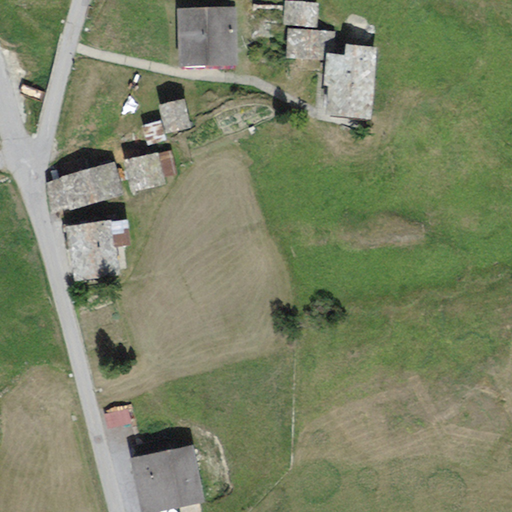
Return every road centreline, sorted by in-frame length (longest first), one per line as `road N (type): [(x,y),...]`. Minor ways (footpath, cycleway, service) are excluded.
road 1 (unclassified): [(35,187),(117,511)]
road 2 (unclassified): [(88,0),(35,187)]
